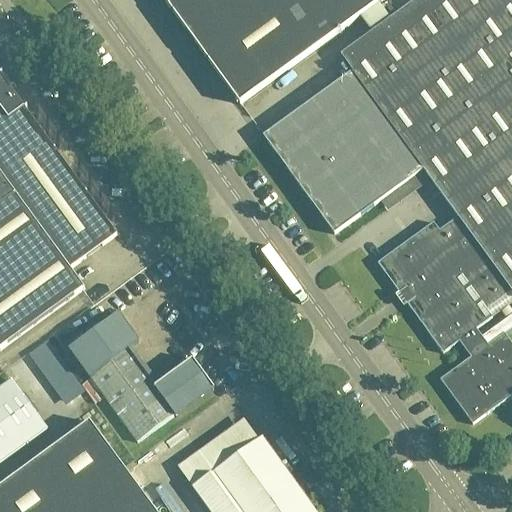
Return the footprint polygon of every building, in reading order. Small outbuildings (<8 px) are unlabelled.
[(161,0),(239,107),(386,0),(161,0)] [(458,344),(470,360),(439,383),(470,426),(511,396),(511,349),(502,336),(511,328),(511,316),(480,340),(474,332),(490,320),(484,313),(510,294),(511,296),(511,0),(454,0),(262,139),(333,237),(378,204),(422,172),(430,183),(457,220),(438,234),(432,226),(376,266),(398,296),(401,294),(408,305),(406,307),(441,356),(458,344)] [(69,272),(116,238),(23,111),(26,109),(12,90),(9,92),(0,78),(0,76),(1,75),(0,74),(0,351),(84,292),(69,272)] [(175,420),(213,393),(192,364),(167,382),(154,382),(131,351),(138,346),(118,318),(69,354),(89,382),(89,381),(136,446),(174,419),(175,420)] [(102,400),(90,383),(81,389),(93,407),(102,400)] [(0,390),(0,464),(45,432),(10,384),(0,390)] [(0,491),(0,511),(149,511),(88,427),(0,491)] [(206,511),(312,511),(260,439),(190,489),(206,511)]
